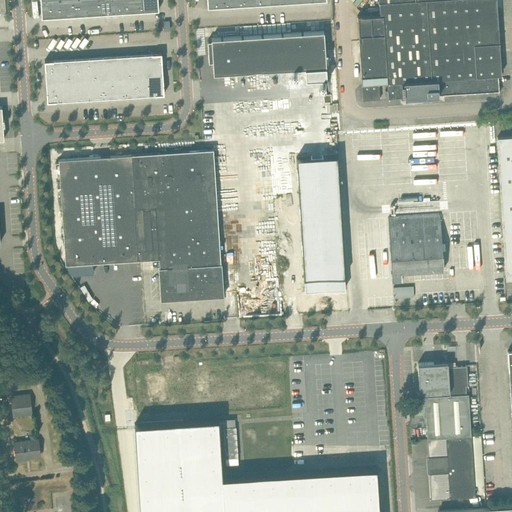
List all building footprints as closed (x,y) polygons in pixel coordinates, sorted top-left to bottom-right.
[(157,0),(40,0),(42,17),(158,9),(157,0)] [(500,86),(499,86),(496,41),(497,41),(496,41),(495,25),(489,18),(494,14),(488,6),(493,2),(493,0),(378,0),(379,1),(382,0),(383,13),(357,14),(361,65),(363,99),(380,98),(379,81),(387,81),(388,98),(499,90),(501,90),(500,86)] [(213,73),(305,67),(306,79),(327,77),(324,30),(211,37),(211,40),(207,40),(208,51),(212,51),(213,61),(213,73)] [(161,52),(132,54),(44,60),(47,101),(164,93),(161,52)] [(511,277),(511,136),(497,137),(506,278),(511,277)] [(161,299),(224,295),(223,285),(213,148),(58,159),(65,264),(159,257),(160,267),(158,267),(161,299)] [(343,154),(303,156),(311,277),(311,289),(352,287),(351,275),(343,154)] [(388,217),(392,281),(401,280),(401,279),(401,272),(406,271),(444,269),(440,213),(388,217)] [(457,267),(481,266),(479,234),(471,234),(471,224),(462,225),(462,237),(455,237),(457,267)] [(413,286),(393,287),(394,298),(414,296),(413,286)] [(421,379),(421,391),(424,391),(425,396),(429,395),(429,394),(428,394),(428,393),(429,393),(429,392),(430,391),(431,391),(432,391),(433,391),(434,391),(435,392),(435,393),(436,394),(435,394),(435,395),(448,394),(447,366),(448,366),(447,361),(417,363),(419,379),(421,379)] [(447,366),(448,394),(435,395),(435,394),(436,394),(435,393),(435,392),(434,391),(433,391),(432,391),(431,391),(430,391),(429,392),(429,393),(428,393),(428,394),(429,394),(429,395),(425,396),(424,396),(424,397),(423,397),(422,397),(421,398),(420,399),(420,400),(420,401),(420,402),(421,403),(422,404),(423,404),(424,404),(425,404),(469,401),(468,393),(467,393),(466,385),(468,385),(466,365),(448,366),(447,366)] [(180,421),(134,424),(139,511),(378,511),(376,466),(221,477),(218,419),(248,417),(247,402),(253,402),(251,366),(176,371),(176,380),(169,380),(170,392),(177,392),(178,408),(179,408),(180,421)] [(490,450),(501,450),(498,368),(487,368),(490,450)] [(0,384),(12,384),(11,372),(0,373),(0,384)] [(13,416),(32,413),(29,393),(11,396),(13,416)] [(427,438),(471,435),(469,401),(425,404),(427,438)] [(234,420),(219,420),(219,424),(223,424),(225,459),(237,458),(234,420)] [(427,438),(431,499),(441,498),(474,496),(471,435),(427,438)] [(14,442),(16,458),(40,455),(38,439),(14,442)]
